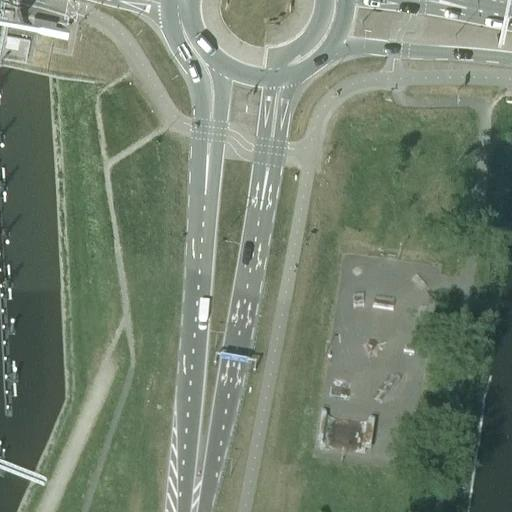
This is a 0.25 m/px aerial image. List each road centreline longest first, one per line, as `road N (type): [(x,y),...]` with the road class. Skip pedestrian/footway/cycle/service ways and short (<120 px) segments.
road 1 (primary): [(205,176),(190,511)]
road 2 (primary): [(198,511),(261,199)]
road 3 (secondary): [(333,44),(511,58)]
road 4 (primary): [(169,15),(199,75),(205,176)]
road 5 (unclassified): [(108,369),(45,511)]
road 6 (primary): [(261,199),(274,173),(290,76)]
road 7 (primary): [(261,199),(271,78)]
